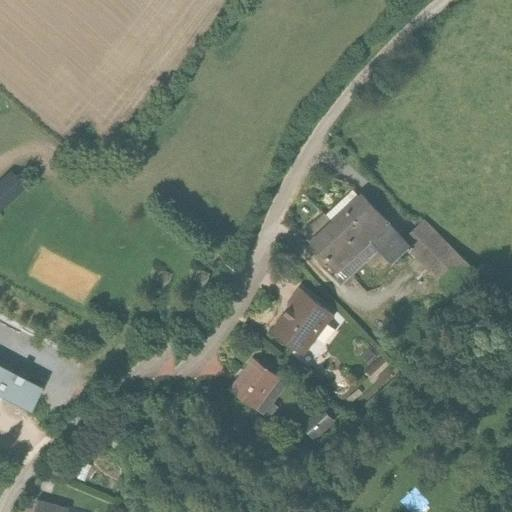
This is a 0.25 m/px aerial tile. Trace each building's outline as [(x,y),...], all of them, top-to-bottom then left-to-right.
[(26,199),(0,223),(0,228),(14,245),(42,217),(26,199)] [(317,245),(346,276),(353,270),(374,293),(394,274),(344,220),(317,245)] [(346,276),(317,245),(290,270),(320,302),(346,276)] [(252,360),(285,385),(316,346),(278,317),(268,331),(272,334),(252,360)] [(208,420),(247,447),(270,415),(231,387),(208,420)] [(0,446),(3,448),(13,428),(41,443),(55,418),(0,388),(0,446)]
